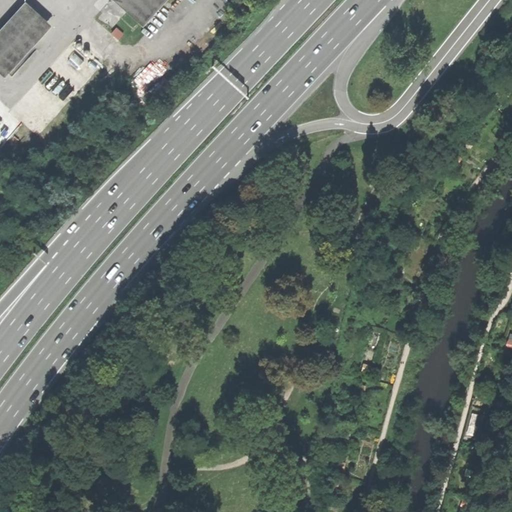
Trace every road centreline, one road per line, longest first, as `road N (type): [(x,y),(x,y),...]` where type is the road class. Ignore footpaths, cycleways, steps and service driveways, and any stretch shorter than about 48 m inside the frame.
road 1 (trunk): [(0,411),(108,272),(360,0)]
road 2 (trunk): [(316,0),(93,238)]
road 3 (trunk): [(93,238),(0,358)]
